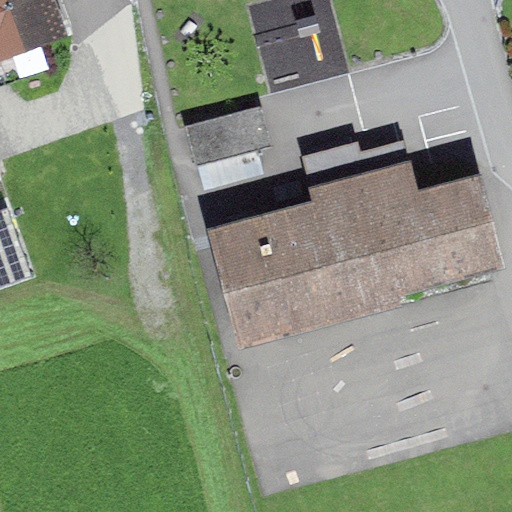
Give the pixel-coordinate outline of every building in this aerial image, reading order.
[(50,0),(0,0),(0,80),(19,74),(28,97),(64,85),(51,49),(65,44),(50,0)] [(335,69),(361,62),(349,12),(323,18),(335,69)] [(262,108),(185,129),(196,169),(273,148),(262,108)] [(301,164),(311,201),(409,174),(402,148),(363,159),(360,148),(301,164)] [(316,220),(210,248),(240,362),(399,321),(397,313),(507,284),(483,190),(418,207),(409,174),(311,201),(316,220)] [(23,257),(0,265),(0,301),(36,288),(23,257)]
